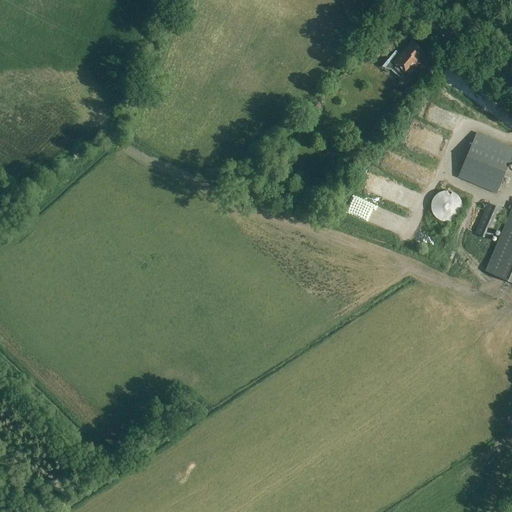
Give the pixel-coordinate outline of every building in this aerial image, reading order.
[(417,59),(424,51),(413,41),(401,55),(396,51),(382,66),(383,67),(383,66),(386,69),(387,68),(388,69),(390,70),(390,69),(402,79),(403,77),(402,76),(403,75),(403,74),(404,73),(403,72),(404,71),(409,75),(420,62),(417,59)] [(366,54),(377,62),(383,52),(372,45),(366,54)] [(511,147),(476,133),(458,177),(497,194),(510,162),(511,162),(511,147)] [(432,202),(432,206),(432,210),(434,214),(436,217),(440,219),(443,221),(447,221),(451,221),(455,219),(458,217),(461,214),(462,210),(463,206),(462,202),(460,198),(458,195),(455,193),(451,191),(447,191),(443,191),(439,193),(436,195),(434,198),(432,202)] [(491,240),(504,209),(488,203),(475,233),(491,240)] [(511,215),(488,273),(511,282),(511,215)]
